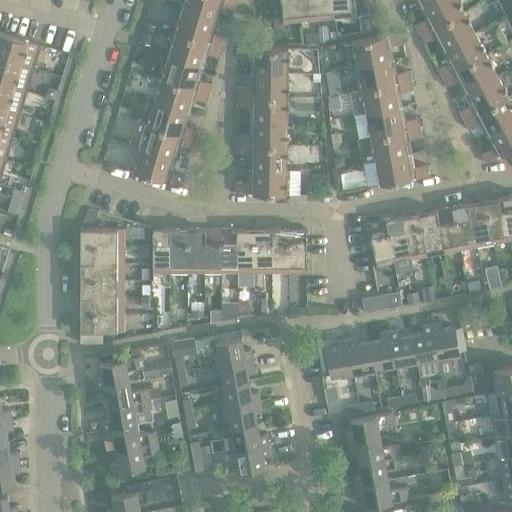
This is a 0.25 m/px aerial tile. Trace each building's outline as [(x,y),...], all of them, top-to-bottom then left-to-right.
[(184,0),(182,8),(214,17),(218,4),(234,9),(236,0),(184,0)] [(301,21),(298,0),(280,0),(283,16),(283,23),(301,21)] [(298,0),(301,21),(318,19),(315,0),(298,0)] [(315,0),(318,19),(334,18),(332,0),(315,0)] [(332,0),(334,18),(352,16),(350,0),(332,0)] [(457,0),(430,0),(423,4),(429,16),(414,24),(419,33),(463,11),(457,0)] [(214,17),(182,8),(175,31),(223,46),(226,36),(210,31),(214,17)] [(463,11),(419,33),(424,43),(439,35),(445,47),(474,32),(463,11)] [(283,16),(273,17),(274,31),(284,30),(283,23),(283,16)] [(144,23),(141,34),(153,38),(156,26),(144,23)] [(328,24),(318,25),(319,32),(320,41),(329,40),(328,24)] [(168,55),(200,64),(204,51),(220,56),(223,46),(175,31),(168,55)] [(0,58),(34,68),(41,45),(0,32),(0,58)] [(319,32),(306,33),(307,43),(310,43),(320,41),(319,32)] [(357,65),(390,59),(387,44),(404,41),(402,32),(353,41),(357,65)] [(437,67),(441,76),(485,53),(474,32),(445,47),(452,60),(437,67)] [(254,72),(288,73),(288,48),(237,47),(237,58),(255,58),(254,72)] [(461,77),(467,90),(496,75),(485,53),(441,76),(446,85),(461,77)] [(161,78),(209,92),(212,83),(195,78),(200,64),(168,55),(161,78)] [(34,68),(0,58),(0,82),(27,91),(34,68)] [(134,59),(131,68),(142,72),(145,62),(134,59)] [(390,59),(357,65),(362,89),(411,80),(409,69),(393,72),(390,59)] [(33,83),(52,87),(56,72),(36,68),(33,83)] [(237,96),(288,97),(288,73),(254,72),(254,86),(237,86),(237,96)] [(507,96),(496,75),(467,90),(474,102),(459,110),(463,119),(507,96)] [(154,101),(186,110),(190,97),(206,102),(209,92),(161,78),(154,101)] [(411,80),(362,89),(366,112),(399,106),(396,92),(413,89),(411,80)] [(0,107),(20,114),(27,91),(0,82),(0,107)] [(47,91),(46,95),(55,98),(58,90),(52,88),(47,91)] [(339,94),(328,96),(330,109),(341,107),(339,94)] [(254,120),(287,121),(288,97),(237,96),(237,106),(254,106),(254,120)] [(489,132),(511,120),(511,105),(507,96),(463,119),(468,128),(483,120),(489,132)] [(147,124),(195,138),(198,129),(182,124),(186,110),(154,101),(147,124)] [(120,104),(117,114),(129,118),(132,108),(120,104)] [(399,106),(366,112),(371,136),(420,127),(418,117),(401,120),(399,106)] [(0,133),(13,137),(20,114),(0,108),(0,133)] [(236,144),(287,145),(287,121),(254,120),(253,134),(236,134),(236,144)] [(511,120),(489,132),(496,145),(481,153),(486,162),(511,148),(511,120)] [(141,147),(172,156),(176,143),(192,148),(195,138),(147,124),(141,147)] [(420,127),(371,136),(375,159),(407,153),(405,139),(421,136),(420,127)] [(341,132),(332,133),(333,142),(342,140),(341,132)] [(0,158),(6,160),(13,137),(0,133),(0,158)] [(253,168),(286,169),(287,145),(236,144),(236,154),(253,154),(253,168)] [(172,156),(141,147),(133,171),(180,185),(183,174),(168,170),(172,156)] [(368,186),(380,184),(429,175),(426,163),(410,167),(407,153),(375,159),(363,162),(368,186)] [(340,155),(333,156),(335,167),(346,165),(345,158),(340,155)] [(345,166),(334,168),(335,178),(341,178),(347,177),(346,171),(345,166)] [(286,169),(253,168),(253,182),(236,182),(235,193),(286,194),(286,169)] [(328,171),(313,173),(315,189),(329,188),(328,171)] [(511,194),(501,197),(509,240),(510,247),(511,246),(511,194)] [(485,200),(493,243),(509,240),(501,197),(485,200)] [(12,199),(8,210),(20,214),(23,202),(12,199)] [(493,243),(485,200),(468,203),(477,246),(493,243)] [(452,206),(460,249),(477,246),(468,203),(452,206)] [(435,209),(443,252),(460,249),(452,206),(435,209)] [(89,208),(80,228),(90,228),(97,211),(89,208)] [(419,212),(427,255),(443,252),(435,209),(419,212)] [(427,255),(419,212),(402,215),(413,269),(411,258),(427,255)] [(386,218),(394,261),(396,273),(413,269),(402,215),(386,218)] [(394,261),(386,218),(368,222),(376,264),(394,261)] [(80,246),(124,246),(124,228),(90,228),(80,228),(80,246)] [(170,272),(170,228),(153,228),(153,272),(170,272)] [(170,228),(170,272),(187,272),(187,228),(170,228)] [(187,228),(187,272),(204,272),(204,228),(187,228)] [(204,228),(204,272),(221,272),(221,228),(204,228)] [(221,228),(221,272),(238,272),(237,228),(221,228)] [(237,228),(238,272),(255,272),(254,228),(237,228)] [(254,228),(255,272),(271,272),(271,228),(254,228)] [(271,228),(271,272),(288,272),(288,228),(271,228)] [(288,228),(288,272),(306,272),(306,228),(288,228)] [(124,246),(80,246),(81,262),(125,262),(124,246)] [(149,246),(138,246),(138,256),(149,256),(149,246)] [(125,262),(81,262),(81,279),(125,279),(125,262)] [(497,264),(485,267),(487,277),(499,274),(497,264)] [(125,279),(81,279),(81,296),(125,296),(125,279)] [(480,279),(467,281),(468,292),(481,290),(480,279)] [(150,284),(142,284),(142,294),(150,294),(150,284)] [(433,285),(421,287),(423,302),(436,300),(433,285)] [(417,291),(401,294),(402,302),(402,304),(418,301),(417,291)] [(125,296),(81,296),(81,313),(125,313),(125,296)] [(384,297),(360,301),(362,314),(387,309),(384,297)] [(272,299),(262,299),(262,309),(272,309),(272,299)] [(244,301),(238,301),(238,302),(238,312),(249,312),(249,305),(244,301)] [(238,302),(221,302),(221,320),(225,319),(238,316),(238,312),(238,302)] [(308,307),(289,307),(289,315),(300,315),(308,316),(308,307)] [(81,313),(81,343),(96,343),(104,342),(103,331),(125,331),(125,313),(81,313)] [(431,322),(432,328),(438,360),(451,358),(450,353),(460,351),(455,325),(442,327),(441,321),(431,322)] [(411,333),(416,359),(417,364),(438,360),(432,328),(431,322),(422,324),(423,331),(411,333)] [(416,359),(411,333),(400,335),(398,329),(389,331),(396,368),(408,365),(407,361),(416,359)] [(369,341),(374,367),(382,365),(383,370),(396,368),(389,331),(379,333),(380,339),(369,341)] [(374,367),(369,341),(357,343),(356,336),(346,338),(353,375),(366,373),(365,369),(374,367)] [(193,337),(172,340),(172,341),(175,357),(182,356),(196,353),(193,337)] [(216,365),(252,358),(251,349),(244,350),(242,337),(215,342),(217,352),(213,353),(216,365)] [(353,375),(346,338),(338,340),(339,347),(325,349),(330,375),(340,373),(341,378),(353,375)] [(97,387),(130,381),(128,370),(144,367),(142,356),(99,364),(101,376),(95,377),(97,387)] [(178,373),(184,371),(182,356),(175,357),(178,373)] [(223,385),(249,380),(247,369),(254,367),(252,358),(216,365),(218,377),(221,376),(223,385)] [(169,360),(157,362),(158,364),(160,374),(171,372),(169,360)] [(483,371),(481,363),(468,365),(470,374),(483,371)] [(496,392),(511,388),(511,365),(492,369),(496,390),(496,392)] [(184,371),(178,373),(180,386),(187,384),(184,371)] [(249,380),(223,385),(225,394),(221,395),(223,407),(260,400),(258,391),(251,392),(249,380)] [(107,407),(142,401),(150,399),(148,388),(132,391),(130,381),(97,387),(99,396),(104,395),(107,407)] [(472,383),(458,385),(459,392),(459,393),(472,391),(474,391),(472,383)] [(443,388),(445,396),(459,393),(458,385),(443,388)] [(445,396),(443,388),(429,390),(431,398),(445,396)] [(487,392),(491,414),(500,412),(500,413),(511,410),(511,388),(496,392),(496,390),(487,392)] [(401,395),(402,403),(416,401),(415,393),(401,395)] [(387,398),(388,406),(402,403),(401,395),(387,398)] [(0,420),(11,418),(10,409),(3,410),(0,398),(0,397),(0,420)] [(185,414),(193,413),(190,398),(182,400),(185,414)] [(142,401),(107,407),(109,419),(103,420),(105,429),(137,424),(135,412),(152,409),(150,399),(142,401)] [(176,399),(165,401),(168,417),(179,415),(176,399)] [(231,428),(257,423),(254,411),(262,410),(260,400),(223,407),(225,420),(229,419),(231,428)] [(359,404),(360,411),(374,408),(373,402),(359,404)] [(360,411),(359,404),(345,407),(346,414),(360,411)] [(446,422),(454,420),(452,409),(444,410),(446,422)] [(491,414),(495,436),(511,432),(511,410),(500,413),(500,412),(491,414)] [(348,443),(380,437),(378,426),(394,423),(392,412),(350,419),(352,433),(346,434),(348,443)] [(185,414),(188,428),(196,427),(193,413),(185,414)] [(0,442),(8,441),(6,429),(13,428),(11,418),(0,420),(0,442)] [(454,420),(446,422),(450,444),(458,443),(454,420)] [(180,421),(172,423),(174,437),(183,436),(180,421)] [(228,437),(230,450),(268,443),(266,433),(259,435),(257,423),(231,428),(232,437),(228,437)] [(114,450),(157,441),(156,431),(139,434),(137,424),(105,429),(106,439),(112,438),(114,450)] [(499,457),(511,454),(511,432),(495,436),(499,457)] [(355,451),(358,463),(400,455),(409,453),(407,443),(382,448),(380,437),(348,443),(350,452),(355,451)] [(8,441),(0,442),(0,464),(19,461),(17,451),(10,453),(8,441)] [(157,441),(114,450),(116,462),(110,463),(112,473),(145,467),(143,455),(159,452),(157,441)] [(193,456),(200,455),(197,441),(190,442),(193,456)] [(268,443),(230,450),(232,462),(237,461),(239,471),(265,467),(262,454),(269,452),(268,443)] [(210,445),(198,447),(200,455),(211,453),(210,445)] [(454,465),(462,464),(460,451),(452,453),(454,465)] [(503,478),(511,476),(511,454),(499,457),(503,478)] [(200,455),(193,456),(196,471),(203,469),(200,455)] [(353,476),(355,485),(387,480),(386,469),(401,466),(400,455),(358,463),(360,475),(353,476)] [(19,461),(0,464),(0,487),(16,484),(14,472),(21,471),(19,461)] [(462,464),(454,465),(456,477),(464,476),(462,464)] [(511,476),(503,478),(507,501),(511,499),(511,476)] [(387,480),(355,485),(357,495),(363,494),(366,507),(408,499),(406,487),(389,490),(387,480)] [(106,511),(140,511),(139,502),(155,499),(153,488),(111,496),(113,508),(106,509),(106,511)] [(0,511),(18,511),(17,506),(10,507),(8,494),(0,495),(0,511)] [(468,495),(460,496),(462,508),(470,507),(468,495)]
